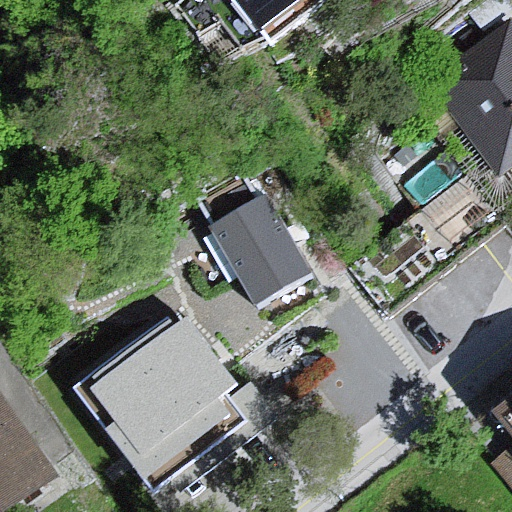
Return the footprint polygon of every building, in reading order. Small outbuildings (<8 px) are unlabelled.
[(232,0),(260,37),(309,0),(232,0)] [(511,33),(509,30),(426,91),(500,189),(511,179),(511,33)] [(264,196),(210,228),(259,310),(312,279),(264,196)] [(167,321),(77,391),(153,488),(170,475),(181,489),(275,416),(250,384),(229,401),(223,393),(233,385),(185,324),(175,332),(167,321)] [(0,404),(0,511),(1,511),(51,479),(0,404)] [(511,405),(487,426),(511,459),(511,405)]
